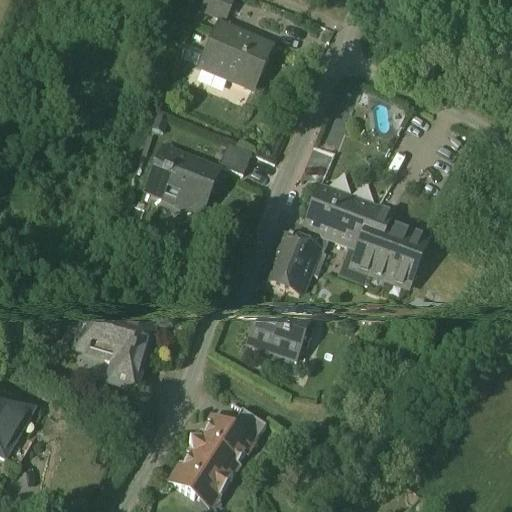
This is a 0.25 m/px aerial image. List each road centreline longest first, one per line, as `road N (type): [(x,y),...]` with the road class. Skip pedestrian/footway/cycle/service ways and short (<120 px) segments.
road 1 (residential): [(167,511),(340,54)]
road 2 (unclassified): [(340,54),(511,148)]
